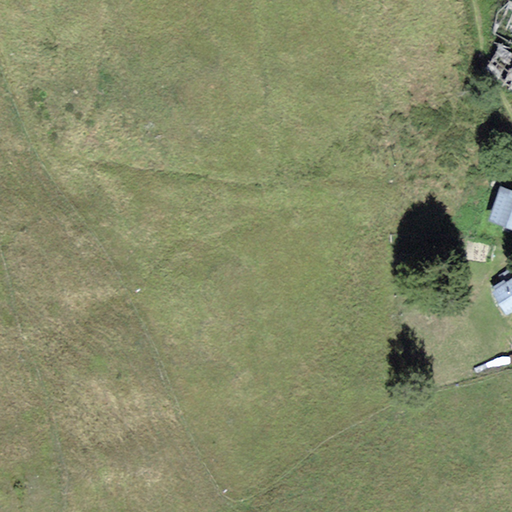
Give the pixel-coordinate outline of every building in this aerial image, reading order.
[(511,0),(508,0),(492,33),(511,42),(511,0)] [(511,51),(500,43),(482,68),(500,81),(511,62),(511,51)] [(511,62),(500,81),(511,89),(511,62)] [(487,219),(511,227),(511,188),(500,185),(487,219)] [(511,277),(490,290),(504,316),(511,311),(511,277)]
